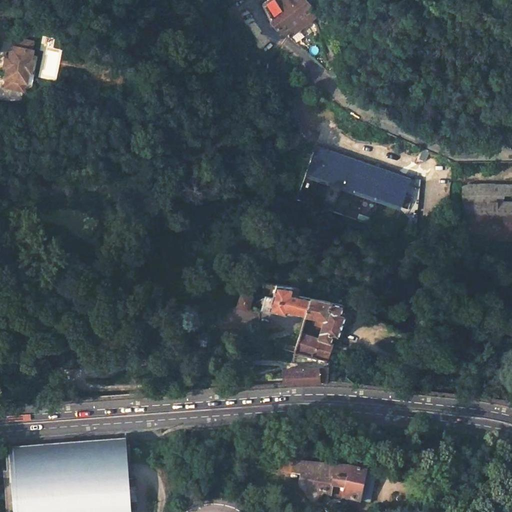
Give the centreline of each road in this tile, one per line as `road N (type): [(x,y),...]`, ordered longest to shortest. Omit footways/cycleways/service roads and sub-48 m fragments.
road 1 (primary): [(0,431),(327,408),(511,431)]
road 2 (residential): [(364,113),(269,29),(253,0)]
road 3 (residential): [(364,113),(455,153),(511,155)]
road 4 (residential): [(315,0),(364,113)]
